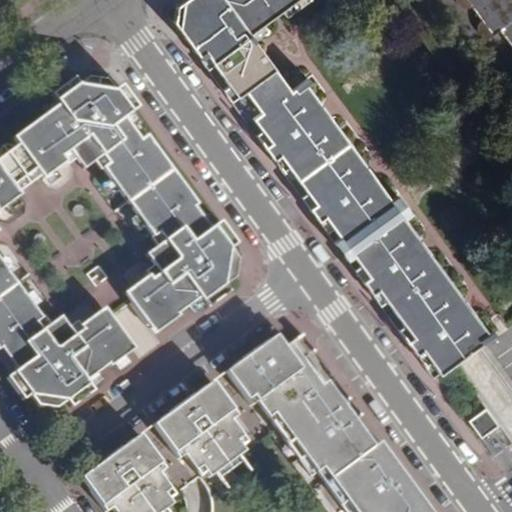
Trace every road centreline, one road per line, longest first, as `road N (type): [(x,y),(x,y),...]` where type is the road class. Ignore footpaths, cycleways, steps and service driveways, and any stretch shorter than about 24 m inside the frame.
road 1 (residential): [(106,0),(308,274)]
road 2 (residential): [(36,473),(308,274)]
road 3 (residential): [(308,274),(482,511)]
